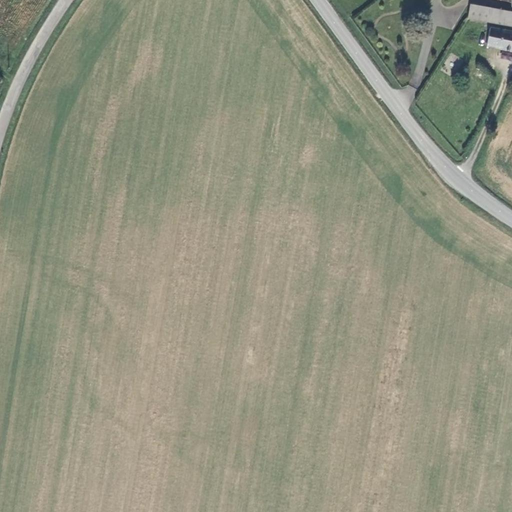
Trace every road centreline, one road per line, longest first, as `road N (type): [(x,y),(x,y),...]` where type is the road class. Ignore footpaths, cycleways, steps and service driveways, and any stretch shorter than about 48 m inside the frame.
road 1 (tertiary): [(318,0),(429,148),(511,219)]
road 2 (unclassified): [(69,0),(41,40),(0,131)]
